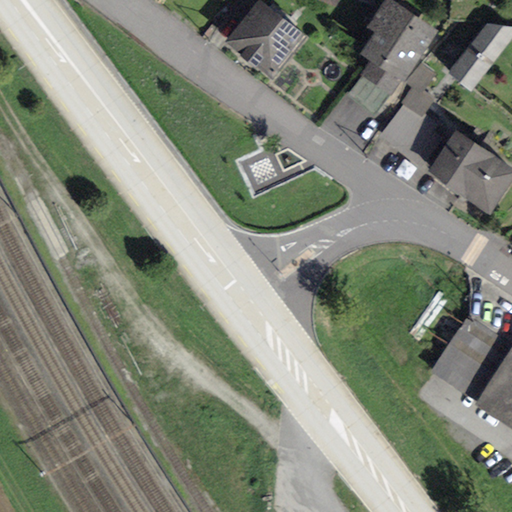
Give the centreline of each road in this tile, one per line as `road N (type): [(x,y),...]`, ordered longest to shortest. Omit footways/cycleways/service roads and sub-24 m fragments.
road 1 (primary): [(242,300),(14,0)]
road 2 (residential): [(511,275),(441,233),(392,221),(347,232),(242,300)]
road 3 (primary): [(405,511),(242,300)]
